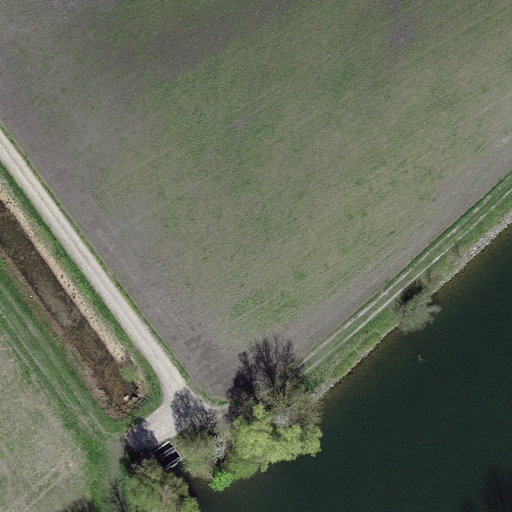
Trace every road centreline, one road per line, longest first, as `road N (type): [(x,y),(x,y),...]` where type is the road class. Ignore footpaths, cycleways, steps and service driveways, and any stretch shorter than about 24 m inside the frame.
road 1 (track): [(511,179),(302,377),(241,413),(214,417),(186,402),(130,445)]
road 2 (track): [(186,402),(0,139)]
